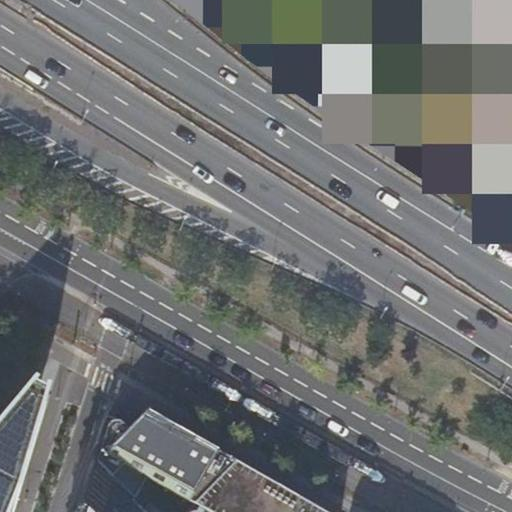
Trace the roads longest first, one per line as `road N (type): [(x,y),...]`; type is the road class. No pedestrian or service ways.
road 1 (trunk): [(0,41),(511,368)]
road 2 (trunk): [(0,106),(86,159),(511,369)]
road 3 (tertiary): [(511,508),(130,295)]
road 4 (trunk): [(322,166),(57,0)]
road 5 (trunk): [(322,166),(130,0)]
road 6 (residential): [(130,295),(56,511)]
road 7 (trunk): [(511,285),(322,166)]
